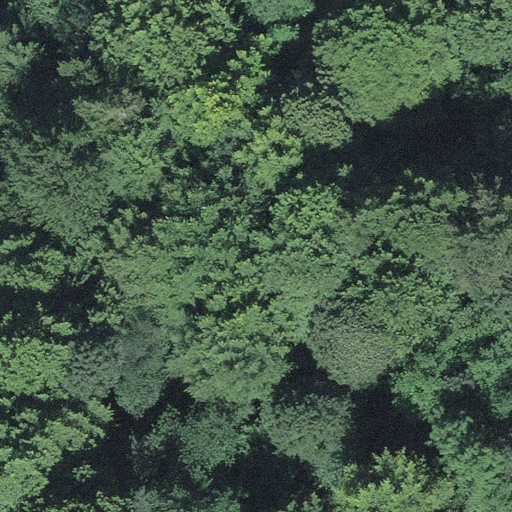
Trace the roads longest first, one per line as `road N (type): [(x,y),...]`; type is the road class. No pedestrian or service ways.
road 1 (trunk): [(511,357),(241,511)]
road 2 (track): [(294,511),(511,387)]
